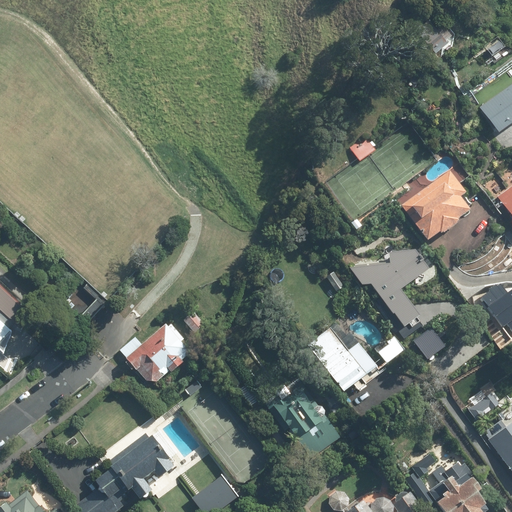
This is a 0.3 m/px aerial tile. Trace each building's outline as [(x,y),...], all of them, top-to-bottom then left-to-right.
[(424,18),(409,30),(433,58),(448,46),(424,18)] [(462,73),(449,80),(455,91),(468,83),(462,73)] [(511,125),(511,85),(477,113),(496,138),(511,125)] [(462,146),(459,142),(448,148),(454,160),(476,149),(472,141),(462,146)] [(455,226),(453,223),(466,214),(455,199),(464,193),(449,172),(398,208),(424,244),(436,235),(438,238),(455,226)] [(511,185),(493,200),(509,222),(504,226),(511,237),(511,185)] [(364,260),(354,274),(370,288),(379,306),(394,298),(395,301),(407,295),(404,289),(427,278),(415,253),(380,271),(364,260)] [(109,303),(100,296),(88,286),(84,290),(97,300),(85,314),(94,322),(109,303)] [(0,289),(0,341),(27,311),(1,288),(0,289)] [(189,313),(179,323),(191,336),(202,326),(189,313)] [(191,348),(169,322),(130,356),(150,379),(158,379),(161,380),(190,354),(191,348)] [(346,352),(333,333),(304,352),(336,397),(373,371),(355,345),(346,352)] [(376,372),(402,353),(393,342),(368,360),(376,372)] [(319,406),(310,413),(291,386),(276,396),(280,401),(267,410),(291,443),(296,438),(313,461),(343,439),(319,406)] [(495,406),(483,389),(461,405),(473,422),(495,406)] [(257,493),(247,480),(262,469),(207,394),(183,412),(236,484),(240,484),(251,498),(257,493)] [(511,424),(486,443),(511,479),(511,424)] [(168,455),(148,431),(108,463),(112,469),(96,482),(112,501),(127,489),(138,502),(154,488),(145,478),(152,472),(158,478),(176,464),(168,455)] [(425,471),(433,465),(427,455),(408,468),(416,481),(427,474),(425,471)] [(429,474),(437,485),(425,494),(434,506),(428,510),(429,511),(483,511),(485,511),(461,480),(466,476),(456,463),(443,472),(439,467),(429,474)] [(217,511),(239,496),(223,475),(188,501),(196,511),(217,511)] [(64,511),(59,505),(50,511),(49,511),(30,489),(17,500),(13,496),(0,506),(0,511),(64,511)] [(113,511),(114,511),(97,489),(78,504),(84,511),(113,511)] [(338,493),(336,493),(334,493),(332,493),(331,494),(329,494),(327,496),(326,497),(325,498),(324,500),(324,502),(323,504),(324,506),(324,508),(325,510),(326,511),(341,511),(343,511),(344,509),(345,508),(345,506),(345,504),(345,502),(345,500),(344,498),(343,497),(341,496),(340,494),(338,494),(338,493)] [(416,511),(407,499),(394,510),(390,511),(388,511),(380,500),(364,511),(362,511),(357,505),(347,511),(416,511)]
